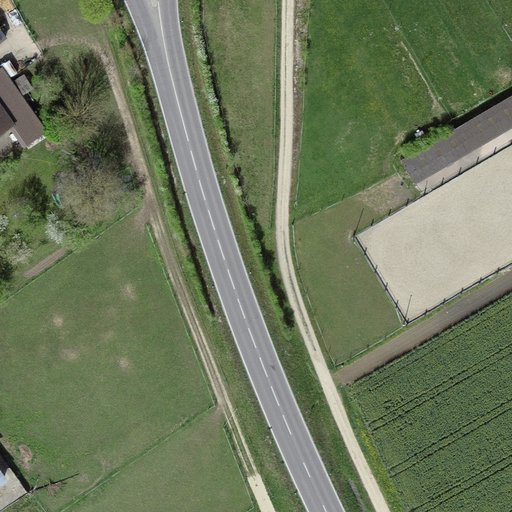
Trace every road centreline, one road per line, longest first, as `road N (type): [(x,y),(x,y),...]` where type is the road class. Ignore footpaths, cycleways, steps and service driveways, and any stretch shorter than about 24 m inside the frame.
road 1 (secondary): [(326,511),(220,249),(152,0)]
road 2 (track): [(381,511),(284,272),(286,0)]
road 3 (track): [(266,511),(167,251),(110,70)]
